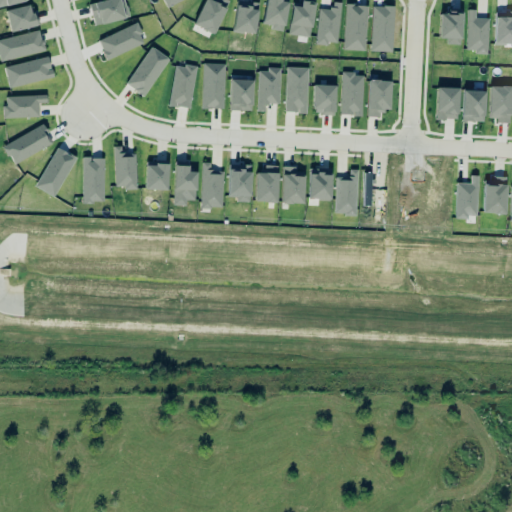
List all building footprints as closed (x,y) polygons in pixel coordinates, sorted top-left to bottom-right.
[(88,4),(102,0),(122,0),(124,6),(126,5),(129,16),(94,25),(88,4)] [(225,0),(212,30),(200,25),(201,23),(191,19),(199,0),(225,0)] [(255,0),(251,29),(229,26),(231,0),(239,0),(246,1),(246,0),(255,0)] [(261,0),(259,18),(270,20),(268,27),(280,30),(282,21),(285,0),(261,0)] [(314,3),(300,1),(299,7),(291,6),(287,34),(309,37),(314,3)] [(336,45),(341,3),(331,1),(330,10),(318,8),(314,42),(336,45)] [(9,31),(37,26),(33,4),(5,9),(9,31)] [(365,50),(366,5),(344,5),(343,50),(365,50)] [(370,51),(392,52),(393,6),(371,6),(370,51)] [(466,9),(474,9),(473,18),(487,18),(486,54),(473,53),(473,50),(465,49),(466,9)] [(493,16),(506,17),(506,10),(511,10),(511,44),(504,44),(504,45),(492,44),(493,16)] [(438,13),(443,14),(443,13),(448,13),(448,11),(460,12),(459,45),(444,44),(445,38),(437,38),(438,13)] [(105,59),(144,43),(136,23),(97,39),(105,59)] [(0,61),(44,50),(39,30),(0,39),(0,61)] [(167,56),(148,46),(126,86),(145,96),(167,56)] [(3,67),(8,88),(52,77),(47,56),(3,67)] [(194,63),(187,105),(165,102),(172,64),(181,65),(181,61),(194,63)] [(201,108),(223,109),(224,64),(202,63),(201,108)] [(256,68),(264,69),(264,64),(277,64),(276,101),(263,100),(262,108),(253,106),(256,68)] [(307,67),(285,67),(284,112),(306,113),(307,67)] [(339,68),(337,111),(357,114),(361,73),(352,73),(352,68),(339,68)] [(228,110),(250,111),(251,80),(229,79),(228,110)] [(366,116),(379,117),(379,111),(388,111),(389,80),(367,80),(366,116)] [(333,114),(334,85),(313,85),(312,114),(333,114)] [(488,86),(499,87),(499,85),(509,86),(508,123),(495,123),(495,118),(487,118),(488,86)] [(435,87),(457,88),(456,119),(443,118),(443,120),(434,120),(435,87)] [(461,90),(483,91),(482,121),(460,120),(461,90)] [(45,95),(5,96),(5,105),(2,105),(2,118),(38,117),(37,102),(45,102),(45,95)] [(11,163),(52,145),(42,125),(2,144),(11,163)] [(134,153),(120,153),(120,146),(113,146),(114,188),(135,188),(134,153)] [(34,186),(53,197),(75,158),(56,147),(34,186)] [(79,154),(87,154),(88,158),(88,156),(94,154),(100,155),(100,201),(91,201),(90,203),(79,202),(79,154)] [(154,165),(145,165),(144,189),(165,190),(166,161),(154,160),(154,165)] [(209,162),(201,162),(199,207),(221,208),(222,170),(209,170),(209,162)] [(194,200),(195,172),(187,171),(187,165),(173,165),(172,205),(185,205),(185,200),(194,200)] [(248,202),(249,165),(227,165),(226,196),(236,196),(236,202),(248,202)] [(275,202),(276,165),(263,165),(263,173),(254,172),(253,202),(275,202)] [(302,172),(294,172),(295,167),(281,167),(280,203),(302,204),(302,172)] [(354,167),(354,212),(344,212),(344,209),(331,209),(331,174),(346,174),(346,167),(354,167)] [(329,168),(308,168),(307,199),(329,199),(329,168)] [(362,205),(369,205),(370,175),(363,174),(362,205)] [(476,176),(469,176),(469,183),(455,183),(454,217),(476,217),(476,176)] [(503,214),(504,176),(491,176),(491,182),(482,181),(481,213),(503,214)]
